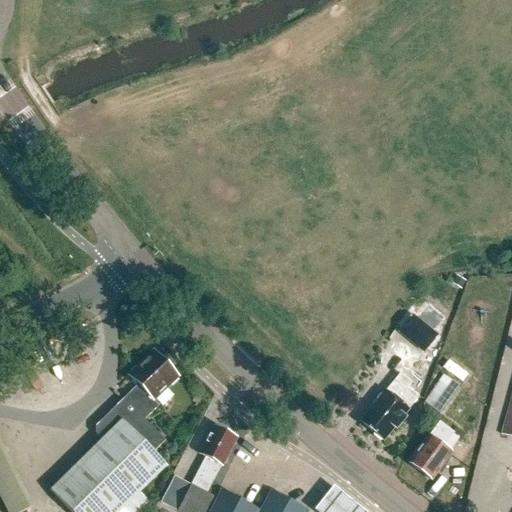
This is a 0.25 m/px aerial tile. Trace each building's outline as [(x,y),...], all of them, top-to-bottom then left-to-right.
[(437,337),(409,314),(398,328),(427,350),(437,337)] [(156,404),(180,380),(161,360),(149,361),(131,379),(139,388),(97,430),(97,437),(103,443),(52,494),(69,511),(127,511),(170,469),(157,456),(168,445),(147,425),(162,410),(156,404)] [(438,414),(458,386),(443,375),(423,403),(438,414)] [(376,400),(377,404),(361,424),(383,442),(390,432),(394,435),(406,421),(403,418),(418,400),(407,391),(412,386),(399,376),(384,394),(380,395),(376,400)] [(451,455),(444,450),(454,437),(440,426),(427,442),(425,440),(416,451),(419,453),(409,466),(429,482),(451,455)] [(181,511),(207,511),(213,500),(204,496),(218,467),(221,468),(234,441),(214,431),(200,458),(207,461),(193,490),(181,511)] [(0,508),(1,511),(23,511),(28,510),(0,450),(0,508)] [(358,511),(332,491),(323,503),(315,511),(358,511)] [(256,511),(222,494),(212,511),(305,511),(271,494),(261,511),(256,511)]
